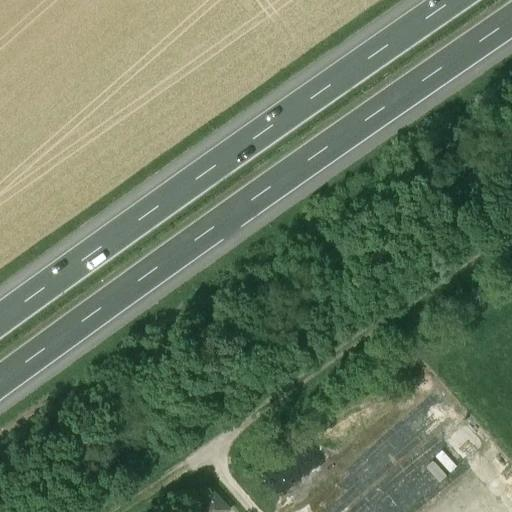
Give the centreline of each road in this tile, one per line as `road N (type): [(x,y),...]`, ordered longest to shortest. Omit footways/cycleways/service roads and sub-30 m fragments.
road 1 (motorway): [(0,392),(511,28)]
road 2 (motorway): [(466,0),(0,328)]
road 3 (track): [(124,511),(511,236)]
